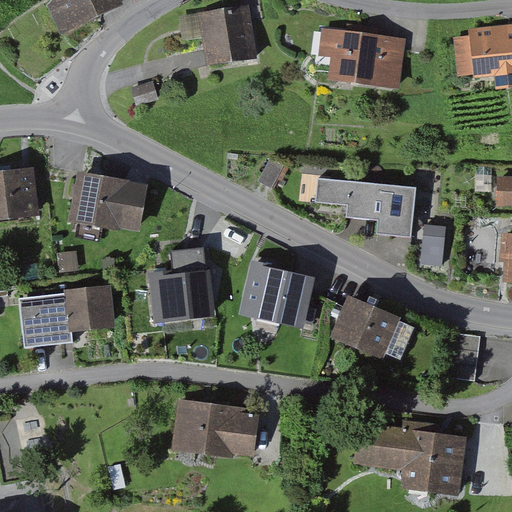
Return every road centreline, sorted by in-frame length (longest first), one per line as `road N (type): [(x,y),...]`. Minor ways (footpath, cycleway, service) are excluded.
road 1 (residential): [(511,392),(455,408),(163,370),(0,386)]
road 2 (residential): [(78,123),(411,291),(511,318)]
road 3 (residential): [(342,0),(446,12),(511,5)]
road 4 (residential): [(78,123),(88,75),(128,26),(174,0)]
